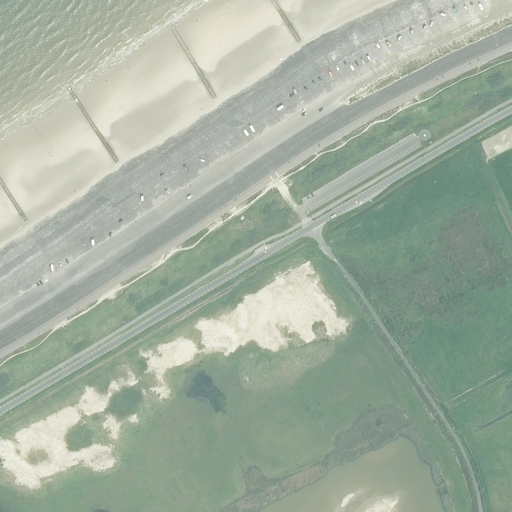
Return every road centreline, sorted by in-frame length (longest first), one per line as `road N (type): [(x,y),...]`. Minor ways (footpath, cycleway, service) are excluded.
road 1 (unclassified): [(511,46),(369,116),(0,352)]
road 2 (secondary): [(0,411),(310,227)]
road 3 (unclassified): [(482,511),(461,447),(310,227)]
road 4 (secondary): [(310,227),(511,109)]
